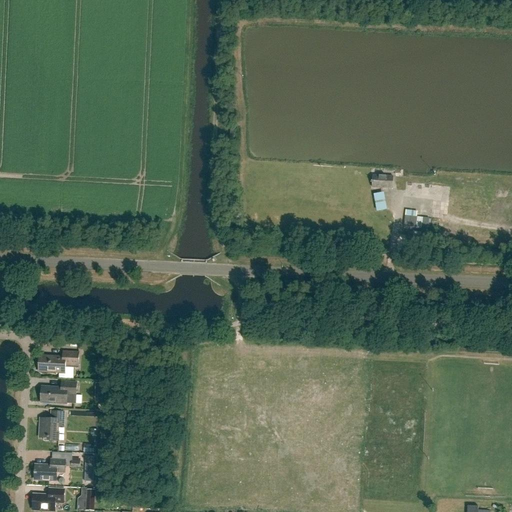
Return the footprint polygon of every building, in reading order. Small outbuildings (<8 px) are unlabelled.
[(393,189),(393,177),(373,176),(373,188),(393,189)] [(79,368),(79,352),(63,351),(63,357),(40,356),(39,372),(65,373),(65,367),(79,368)] [(76,404),(77,383),(62,382),(62,388),(42,387),(42,402),(66,403),(67,403),(76,404)] [(64,427),(65,412),(52,412),(51,419),(41,419),(40,438),(48,438),(48,441),(59,441),(59,427),(64,427)] [(86,457),(85,470),(94,470),(94,458),(86,457)] [(65,472),(65,460),(52,460),(51,466),(36,465),(35,480),(56,481),(57,472),(65,472)] [(64,503),(64,490),(50,489),(50,496),(34,495),(33,510),(55,511),(55,502),(64,503)] [(94,511),(95,490),(87,490),(86,511),(94,511)]
